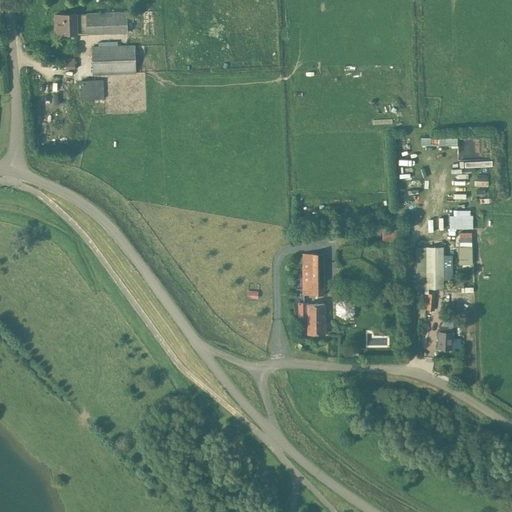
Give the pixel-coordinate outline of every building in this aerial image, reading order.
[(127,12),(87,13),(87,14),(77,14),(55,15),(55,35),(78,34),(78,30),(87,30),(87,34),(128,33),(127,12)] [(136,74),(135,45),(92,47),(93,75),(136,74)] [(77,68),(77,58),(67,58),(67,68),(77,68)] [(104,99),(103,80),(81,81),(82,100),(104,99)] [(459,145),(459,138),(423,137),(423,145),(459,145)] [(451,215),(451,229),(474,228),(474,209),(455,210),(456,215),(451,215)] [(474,247),(474,232),(461,232),(461,247),(474,247)] [(444,247),(426,247),(416,247),(416,289),(424,288),(424,294),(429,294),(429,289),(444,288),(444,247)] [(324,254),(302,254),(303,295),(324,295),(324,254)] [(428,294),(427,310),(435,310),(436,295),(428,294)] [(338,300),(338,316),(356,316),(355,300),(338,300)] [(307,305),(307,303),(299,303),(299,320),(308,320),(308,335),(325,334),(325,304),(307,305)] [(453,333),(439,332),(438,349),(452,350),(453,333)]
